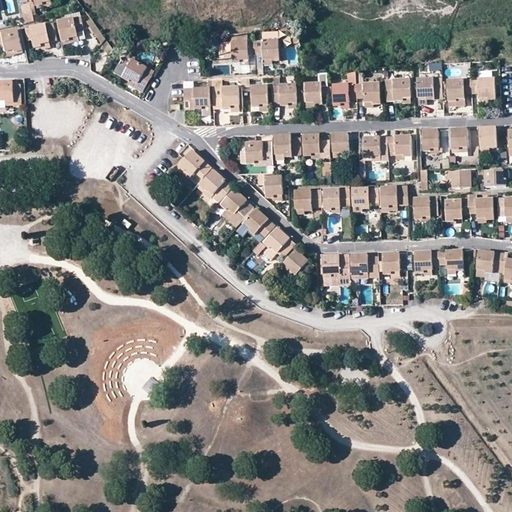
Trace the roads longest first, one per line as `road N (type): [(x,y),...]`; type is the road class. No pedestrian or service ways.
road 1 (residential): [(172,124),(131,185),(274,307),(320,321),(384,321)]
road 2 (residential): [(195,135),(314,248),(511,244)]
road 3 (residential): [(511,118),(195,135)]
road 4 (residential): [(0,72),(70,67),(172,124)]
road 5 (residential): [(384,321),(428,344),(440,341),(448,315),(409,314)]
